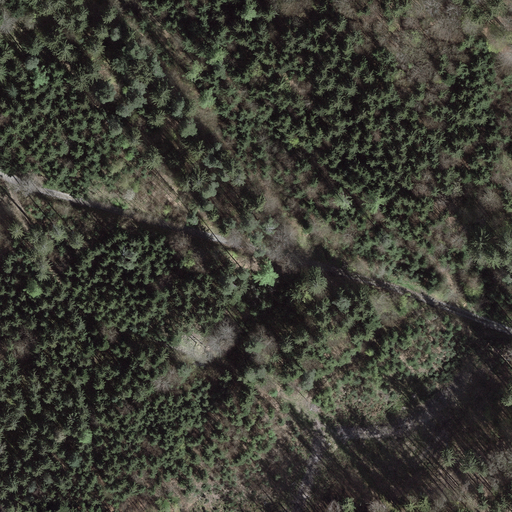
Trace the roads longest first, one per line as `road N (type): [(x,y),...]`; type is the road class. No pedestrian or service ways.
road 1 (track): [(0,172),(95,325),(219,363),(286,397),(327,432),(392,511)]
road 2 (track): [(0,169),(25,185),(406,287),(511,330)]
